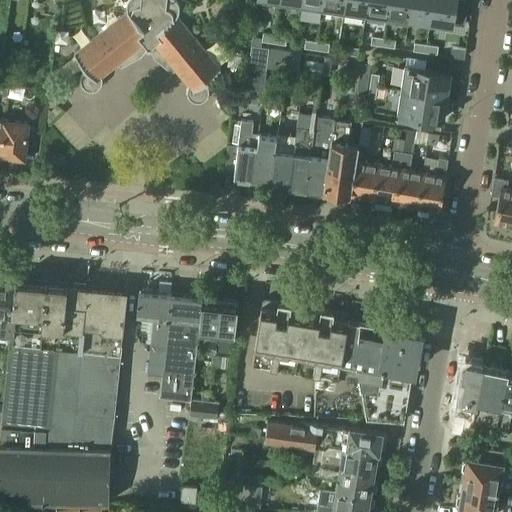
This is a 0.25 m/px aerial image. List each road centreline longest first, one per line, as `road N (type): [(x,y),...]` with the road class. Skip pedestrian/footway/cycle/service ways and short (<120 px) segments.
road 1 (tertiary): [(451,278),(168,233),(0,218)]
road 2 (residential): [(460,238),(499,0)]
road 3 (residential): [(415,511),(451,278)]
